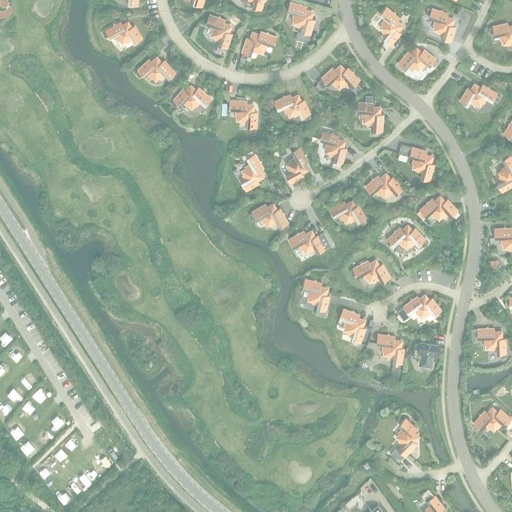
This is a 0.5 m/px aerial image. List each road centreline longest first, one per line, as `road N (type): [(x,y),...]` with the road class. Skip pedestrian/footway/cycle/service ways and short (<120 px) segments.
road 1 (secondary): [(219,511),(158,450),(0,207)]
road 2 (residential): [(349,23),(293,72),(260,79),(228,75),(192,54),(169,28),(161,0)]
road 3 (residential): [(422,107),(463,164),(476,221),(464,302)]
road 4 (residential): [(300,199),(374,152),(422,107)]
